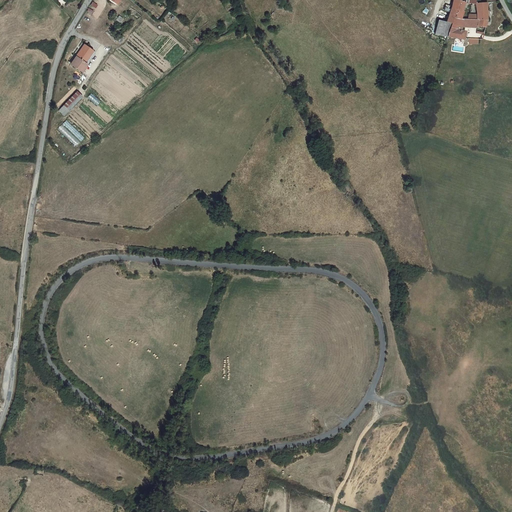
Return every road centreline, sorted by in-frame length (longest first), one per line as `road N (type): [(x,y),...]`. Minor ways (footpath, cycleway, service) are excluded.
road 1 (unclassified): [(0,423),(54,70),(88,0)]
road 2 (track): [(331,511),(379,399),(407,399),(385,395)]
